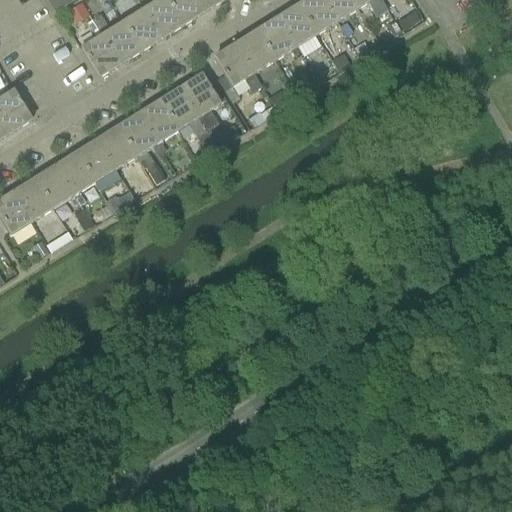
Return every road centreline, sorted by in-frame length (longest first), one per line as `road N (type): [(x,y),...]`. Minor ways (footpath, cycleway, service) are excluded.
road 1 (tertiary): [(511,253),(101,511)]
road 2 (residential): [(0,158),(179,45),(219,40),(283,0)]
